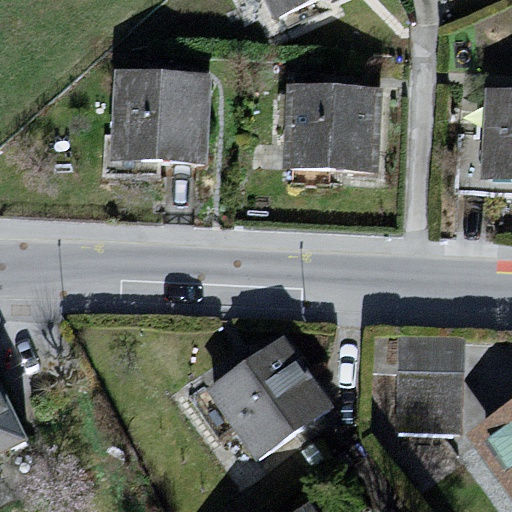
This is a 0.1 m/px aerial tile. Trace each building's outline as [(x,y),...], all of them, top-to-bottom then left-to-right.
[(246,0),(257,22),(306,0),(246,0)] [(194,89),(106,84),(101,166),(188,173),(194,89)] [(375,91),(280,89),(278,173),(373,175),(375,91)] [(511,104),(468,102),(462,188),(511,191),(511,104)] [(407,327),(402,423),(460,426),(465,330),(407,327)] [(281,337),(206,394),(261,466),(336,409),(281,337)] [(0,390),(0,453),(24,442),(0,390)] [(511,402),(463,437),(511,506),(511,402)]
